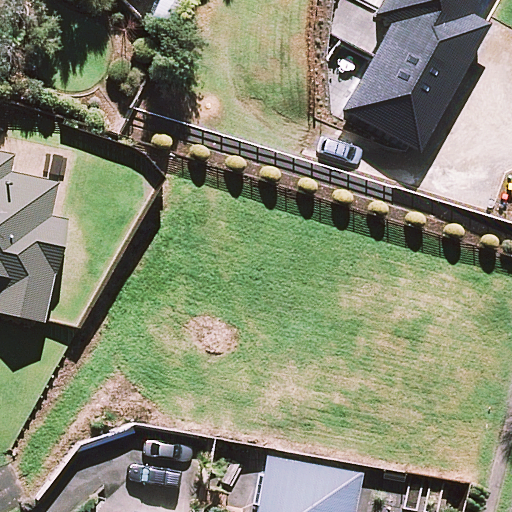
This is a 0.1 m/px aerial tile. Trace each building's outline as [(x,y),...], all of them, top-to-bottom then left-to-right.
[(188,0),(162,0),(152,25),(174,34),(188,0)] [(383,21),(337,108),(414,149),(453,75),(469,83),(502,21),(470,4),(471,0),(377,0),(370,14),(383,21)] [(11,158),(0,156),(0,315),(44,325),(66,223),(49,220),(56,185),(7,175),(11,158)] [(194,449),(149,439),(144,464),(189,473),(194,449)] [(340,511),(348,471),(256,455),(245,511),(125,511),(122,511),(121,511),(340,511)]
